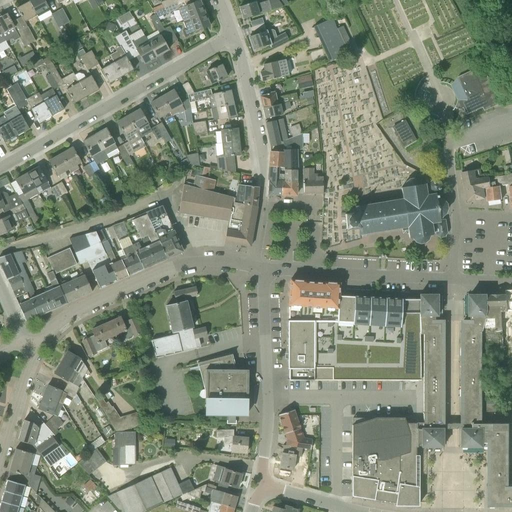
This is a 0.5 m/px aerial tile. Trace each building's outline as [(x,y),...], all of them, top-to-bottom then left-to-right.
[(31,0),(29,1),(37,15),(49,9),(44,0),(31,0)] [(94,0),(87,0),(92,10),(98,7),(94,0)] [(166,0),(160,2),(162,5),(163,8),(182,1),(182,0),(166,0)] [(182,1),(163,8),(166,14),(179,9),(183,21),(205,13),(199,0),(184,6),(182,1)] [(243,19),(283,6),(278,0),(267,0),(268,1),(256,5),(255,2),(239,7),(243,19)] [(25,22),(37,15),(29,1),(16,8),(21,17),(16,19),(29,44),(33,42),(35,41),(27,27),(25,22)] [(56,12),(64,25),(69,22),(62,8),(56,12)] [(63,26),(64,25),(56,12),(51,15),(60,33),(65,30),(63,26)] [(14,41),(19,38),(23,47),(29,44),(16,19),(12,22),(7,13),(0,16),(0,29),(2,34),(6,42),(12,38),(14,41)] [(210,26),(205,13),(183,21),(183,22),(183,23),(186,30),(182,31),(184,38),(189,36),(189,34),(210,26)] [(163,28),(158,19),(155,14),(150,18),(153,22),(158,30),(163,28)] [(341,37),(337,29),(332,18),(313,27),(329,62),(348,53),(341,37)] [(105,29),(112,32),(115,25),(108,22),(105,29)] [(266,32),(263,24),(250,28),(253,36),(249,37),(253,50),(270,45),(271,48),(288,39),(285,33),(276,37),(274,31),(272,30),(266,32)] [(172,43),(177,40),(169,26),(164,29),(172,43)] [(337,29),(341,37),(348,53),(354,50),(343,26),(337,29)] [(124,28),(118,31),(120,34),(128,47),(133,45),(144,64),(156,57),(148,42),(146,38),(145,38),(144,36),(134,42),(133,40),(131,41),(126,31),(124,28)] [(123,50),(128,47),(120,34),(115,38),(118,43),(120,46),(123,50)] [(168,50),(160,35),(148,42),(156,57),(168,50)] [(88,71),(93,68),(85,54),(82,49),(77,52),(80,57),(79,57),(88,71)] [(134,70),(123,50),(117,54),(116,52),(109,56),(113,63),(121,77),(134,70)] [(85,54),(93,68),(99,64),(90,51),(85,54)] [(63,84),(74,103),(86,96),(78,82),(73,73),(61,80),(51,63),(48,57),(43,60),(50,74),(51,73),(59,87),(63,84)] [(262,81),(289,75),(285,59),(263,64),(265,71),(260,72),(261,75),(259,76),(260,78),(262,79),(262,81)] [(121,77),(113,63),(101,70),(109,84),(121,77)] [(212,84),(227,77),(221,65),(206,71),(212,84)] [(9,76),(6,70),(1,72),(4,78),(9,76)] [(477,74),(474,70),(457,77),(451,86),(454,92),(454,94),(455,93),(458,100),(457,104),(463,106),(467,115),(484,107),(485,111),(500,103),(485,70),(477,74)] [(45,77),(52,89),(53,90),(59,87),(51,73),(50,74),(45,77)] [(85,78),(78,82),(86,96),(99,89),(91,75),(85,78)] [(300,87),(313,84),(311,77),(298,80),(300,87)] [(187,95),(194,93),(193,92),(187,82),(182,85),(187,95)] [(17,84),(12,87),(23,107),(28,104),(17,84)] [(12,87),(6,90),(18,110),(23,107),(12,87)] [(41,97),(44,102),(52,116),(64,109),(56,95),(53,90),(52,89),(40,96),(41,97)] [(191,113),(191,110),(190,103),(188,99),(181,103),(173,90),(162,97),(170,111),(173,116),(178,113),(180,113),(184,111),(186,122),(192,121),(191,113)] [(210,90),(194,93),(187,95),(188,99),(190,103),(195,102),(209,99),(208,96),(212,95),(210,90)] [(230,90),(214,94),(215,99),(209,101),(211,108),(217,107),(233,103),(230,90)] [(299,100),(313,96),(313,91),(302,93),(302,96),(298,97),(299,100)] [(289,102),(297,100),(296,94),(287,96),(287,95),(276,98),(275,92),(268,94),(268,93),(266,94),(266,95),(260,97),(263,108),(289,102)] [(39,123),(52,116),(44,102),(41,97),(28,104),(39,123)] [(159,118),(170,111),(162,97),(150,103),(159,118)] [(306,99),(308,105),(315,104),(313,97),(306,99)] [(289,102),(263,108),(265,119),(282,115),(281,110),(290,108),(289,108),(290,107),(289,102)] [(233,103),(217,107),(220,119),(220,120),(236,116),(233,103)] [(140,109),(128,116),(141,138),(152,132),(156,141),(162,137),(156,126),(150,129),(140,109)] [(18,110),(6,117),(9,122),(17,136),(29,129),(18,110)] [(144,144),(141,138),(128,116),(117,122),(125,136),(128,142),(122,145),(129,156),(134,154),(144,144)] [(286,140),(282,120),(266,123),(271,147),(280,143),(279,141),(282,141),(286,140)] [(194,129),(206,127),(205,121),(193,123),(194,129)] [(404,147),(405,147),(416,141),(405,121),(393,127),(404,147)] [(0,127),(0,135),(4,143),(17,136),(9,122),(0,127)] [(161,123),(156,126),(162,137),(166,143),(171,140),(168,134),(161,123)] [(289,128),(292,137),(302,134),(298,124),(289,128)] [(206,127),(194,129),(195,136),(207,134),(206,127)] [(129,156),(122,145),(117,148),(114,143),(106,129),(95,135),(103,149),(102,150),(105,156),(107,159),(119,152),(126,166),(132,163),(128,156),(129,156)] [(215,132),(216,144),(222,144),(222,143),(238,141),(237,129),(221,130),(221,131),(215,132)] [(296,150),(300,150),(302,150),(303,148),(303,147),(303,144),(302,134),(292,137),(286,140),(282,141),(284,150),(283,153),(284,168),(296,168),(296,150)] [(108,159),(107,159),(105,156),(102,150),(103,149),(95,135),(83,141),(96,166),(108,159)] [(222,144),(216,144),(215,144),(217,157),(218,167),(218,169),(218,170),(235,172),(233,155),(240,154),(238,141),(222,143),(222,144)] [(79,169),(76,164),(80,162),(72,148),(61,154),(69,169),(71,173),(73,172),(78,169),(79,169)] [(284,168),(283,153),(270,152),(269,166),(278,167),(284,168)] [(199,166),(198,153),(186,156),(189,164),(189,165),(199,166)] [(65,171),(69,169),(61,154),(50,161),(61,180),(68,176),(65,171)] [(312,159),(312,155),(304,155),(304,163),(312,159)] [(182,168),(188,164),(186,158),(180,161),(182,168)] [(89,164),(95,175),(100,172),(94,161),(89,164)] [(95,175),(89,164),(83,168),(89,178),(95,175)] [(277,181),(278,167),(269,166),(269,171),(267,195),(281,195),(281,181),(277,181)] [(27,173),(39,194),(46,189),(50,187),(47,181),(38,167),(27,173)] [(187,185),(208,191),(212,192),(215,181),(205,179),(207,168),(203,167),(202,171),(195,169),(191,170),(190,174),(196,175),(193,184),(187,183),(187,185)] [(284,170),(284,168),(278,167),(277,181),(281,181),(281,195),(296,195),(297,183),(285,182),(284,170)] [(297,180),(296,170),(296,168),(284,168),(284,170),(285,182),(297,183),(297,180)] [(313,174),(313,168),(312,169),(304,169),(305,181),(304,181),(304,193),(323,193),(323,175),(323,174),(313,174)] [(477,200),(474,186),(483,184),(482,182),(482,179),(480,169),(462,173),(468,201),(477,200)] [(39,194),(27,173),(16,180),(23,193),(18,197),(22,204),(25,210),(27,214),(32,211),(33,211),(27,200),(29,199),(37,195),(39,194)] [(486,188),(487,202),(502,199),(500,186),(511,184),(511,173),(507,175),(490,178),(491,187),(486,188)] [(424,181),(421,178),(418,180),(414,179),(410,179),(406,181),(403,184),(402,188),(399,188),(401,200),(352,208),(350,210),(351,213),(345,214),(346,229),(358,229),(359,235),(401,228),(403,234),(408,233),(409,238),(413,238),(415,241),(418,243),(421,243),(424,243),(427,241),(429,238),(430,235),(432,234),(432,235),(438,234),(440,237),(444,237),(447,233),(445,220),(442,221),(441,217),(444,215),(446,212),(447,208),(446,205),(444,201),(442,199),(438,198),(437,194),(442,194),(440,183),(436,180),(431,181),(428,183),(429,185),(425,185),(425,184),(422,184),(421,184),(424,181)] [(483,188),(486,188),(491,187),(490,178),(484,178),(482,179),(482,182),(483,184),(474,186),(477,200),(485,198),(483,188)] [(61,182),(56,185),(62,196),(68,193),(61,182)] [(257,207),(256,207),(244,204),(234,202),(235,198),(228,196),(212,192),(208,191),(187,185),(184,184),(179,213),(228,221),(227,228),(224,242),(250,247),(257,207)] [(62,196),(56,185),(51,188),(56,199),(62,196)] [(259,187),(246,186),(244,204),(256,207),(259,187)] [(3,192),(0,193),(0,208),(1,208),(4,212),(10,210),(22,204),(18,197),(16,193),(8,197),(7,194),(3,192)] [(103,205),(108,202),(105,197),(100,200),(103,205)] [(14,215),(25,210),(22,204),(10,210),(12,215),(8,216),(0,219),(0,234),(14,228),(11,223),(17,221),(14,215)] [(150,221),(167,259),(183,251),(178,240),(162,205),(146,212),(149,221),(150,221)] [(27,214),(34,225),(39,222),(32,211),(27,214)] [(167,259),(150,221),(149,221),(146,212),(122,222),(128,234),(137,231),(141,241),(133,245),(143,269),(167,259)] [(118,251),(121,260),(128,275),(143,269),(133,245),(128,234),(122,222),(107,228),(111,239),(117,237),(122,249),(118,251)] [(96,231),(101,243),(106,241),(101,230),(96,231)] [(80,265),(87,262),(99,288),(117,281),(105,253),(101,243),(96,231),(69,239),(75,254),(80,265)] [(6,245),(14,241),(12,236),(4,239),(6,245)] [(77,264),(70,248),(64,250),(71,267),(77,264)] [(65,269),(71,267),(64,250),(59,253),(65,269)] [(21,251),(10,254),(19,274),(30,299),(33,298),(32,295),(34,294),(33,293),(34,292),(22,263),(26,262),(21,251)] [(128,275),(121,260),(117,262),(111,251),(105,253),(117,281),(128,276),(128,275)] [(53,256),(60,272),(65,269),(59,253),(53,256)] [(19,274),(10,254),(0,257),(0,262),(7,279),(19,274)] [(47,258),(52,267),(53,271),(54,274),(60,272),(53,256),(47,258)] [(48,273),(51,281),(54,289),(48,291),(55,308),(67,303),(59,286),(56,279),(54,274),(53,271),(52,267),(45,270),(47,274),(48,273)] [(37,316),(30,299),(19,274),(7,279),(25,319),(28,320),(37,316)] [(72,281),(79,297),(92,292),(84,275),(72,281)] [(290,280),(289,305),(338,308),(338,296),(339,283),(323,282),(323,283),(306,282),(306,281),(290,280)] [(59,286),(67,303),(79,297),(72,281),(59,286)] [(193,330),(186,301),(185,298),(198,295),(196,287),(173,292),(175,300),(176,300),(177,303),(166,306),(172,332),(173,335),(193,330)] [(30,299),(37,316),(55,308),(48,291),(33,298),(30,299)] [(435,424),(435,423),(435,418),(435,414),(441,414),(441,410),(442,410),(442,404),(443,404),(443,402),(442,402),(442,396),(441,396),(441,390),(442,389),(442,383),(443,383),(443,382),(442,382),(442,376),(441,375),(441,369),(442,369),(442,363),(443,363),(443,362),(442,362),(442,356),(441,355),(441,349),(442,348),(442,342),(443,342),(443,341),(442,341),(442,335),(441,335),(441,329),(442,328),(442,322),(443,322),(443,321),(435,321),(435,316),(437,316),(437,294),(419,294),(419,299),(419,314),(420,314),(420,334),(423,334),(423,418),(423,423),(416,423),(416,447),(417,447),(417,446),(420,445),(421,445),(421,447),(422,447),(423,446),(431,446),(431,447),(433,447),(433,446),(441,446),(441,447),(443,447),(443,446),(442,446),(442,442),(443,442),(443,440),(442,440),(442,435),(443,435),(443,433),(442,433),(442,430),(443,430),(443,428),(441,428),(441,429),(435,429),(435,424)] [(463,321),(463,428),(463,447),(485,447),(484,444),(490,444),(490,506),(511,505),(511,423),(483,423),(483,412),(483,397),(483,373),(483,348),(483,331),(489,310),(488,295),(488,294),(475,294),(470,295),(470,300),(470,316),(471,316),(471,321),(463,321)] [(502,312),(508,312),(507,294),(488,295),(489,310),(483,331),(483,348),(489,349),(499,348),(499,358),(503,358),(504,358),(502,312)] [(419,314),(419,299),(416,299),(414,299),(406,299),(405,299),(402,299),(401,299),(354,297),(339,296),(338,296),(338,308),(289,305),(289,321),(288,321),(287,369),(289,369),(289,380),(421,380),(421,366),(420,334),(420,314),(419,314)] [(120,317),(106,323),(112,336),(119,333),(122,340),(133,335),(134,336),(142,333),(135,318),(127,321),(128,323),(124,325),(120,317)] [(112,336),(106,323),(92,330),(95,338),(90,340),(90,338),(82,341),(89,356),(96,353),(96,352),(107,347),(104,340),(112,336)] [(207,335),(205,327),(193,330),(195,339),(196,338),(207,335)] [(193,330),(173,335),(151,340),(155,358),(199,348),(196,338),(195,339),(193,330)] [(78,373),(82,378),(87,369),(84,364),(80,359),(67,351),(60,362),(78,373)] [(246,415),(246,413),(247,399),(246,399),(245,395),(244,393),(242,383),(241,383),(242,382),(242,381),(242,380),(242,379),(241,378),(241,377),(240,377),(239,376),(238,376),(232,354),(197,363),(204,390),(203,390),(202,390),(201,390),(201,391),(200,392),(200,393),(199,394),(199,395),(200,395),(200,396),(201,397),(201,398),(202,398),(203,398),(204,398),(205,398),(206,398),(206,414),(227,415),(227,424),(236,424),(236,415),(245,415),(246,415)] [(82,378),(78,373),(60,362),(54,373),(69,382),(66,387),(76,393),(80,387),(78,386),(82,379),(82,378)] [(76,393),(66,387),(63,392),(61,391),(47,385),(43,397),(57,402),(62,405),(66,394),(73,398),(76,405),(81,402),(76,393)] [(105,403),(100,395),(95,399),(116,432),(140,425),(136,412),(119,417),(112,406),(111,407),(108,402),(105,403)] [(62,405),(57,402),(43,397),(38,408),(55,415),(44,424),(54,435),(59,432),(57,429),(63,424),(58,416),(62,405)] [(483,397),(483,412),(496,412),(497,397),(483,397)] [(286,446),(302,448),(310,450),(311,440),(303,439),(300,429),(300,428),(298,422),(294,410),(279,415),(285,434),(286,433),(287,438),(286,446)] [(416,452),(416,447),(416,423),(405,423),(404,418),(405,418),(372,417),(372,418),(353,418),(353,425),(352,425),(352,496),(353,496),(353,497),(353,498),(362,498),(363,499),(362,499),(372,499),(372,500),(372,501),(382,501),(382,502),(382,503),(396,503),(395,505),(416,505),(416,503),(418,503),(418,486),(416,486),(409,465),(413,464),(409,452),(409,451),(415,451),(415,452),(416,452)] [(34,445),(36,448),(53,436),(54,435),(44,424),(43,423),(39,428),(33,422),(24,420),(18,440),(27,443),(34,445)] [(108,427),(103,430),(106,436),(112,433),(108,427)] [(248,438),(233,437),(233,430),(217,430),(217,438),(225,437),(224,443),(230,444),(229,451),(231,451),(231,452),(246,453),(248,438)] [(118,464),(134,464),(135,464),(135,432),(116,432),(115,433),(114,434),(114,449),(118,449),(118,464)] [(36,448),(38,452),(40,454),(43,458),(60,446),(53,436),(36,448)] [(88,446),(92,452),(104,442),(100,437),(88,446)] [(164,439),(164,447),(174,448),(174,440),(164,439)] [(40,454),(38,452),(36,448),(34,445),(27,443),(25,451),(16,448),(12,460),(30,465),(33,454),(39,455),(40,454)] [(279,467),(294,469),(296,456),(300,457),(302,448),(286,446),(283,445),(279,467)] [(43,458),(49,467),(66,455),(60,446),(43,458)] [(83,459),(78,462),(88,475),(106,461),(97,448),(83,459)] [(36,466),(30,465),(12,460),(9,470),(19,473),(17,480),(26,482),(27,485),(29,479),(33,480),(35,470),(36,466)] [(237,488),(241,474),(224,469),(224,467),(217,465),(212,481),(237,488)] [(151,476),(163,502),(163,503),(181,494),(178,484),(170,467),(151,476)] [(117,492),(126,511),(142,511),(163,502),(151,476),(117,492)] [(189,480),(189,479),(178,484),(181,494),(182,495),(194,490),(193,488),(189,480)] [(25,486),(25,485),(7,480),(4,490),(4,491),(22,496),(22,495),(25,486)] [(85,495),(95,486),(89,480),(79,489),(85,495)] [(213,502),(234,508),(237,496),(224,493),(215,490),(216,487),(207,484),(206,485),(205,484),(204,485),(187,493),(188,495),(199,498),(200,493),(210,496),(209,501),(213,503),(213,502)] [(1,501),(19,506),(22,496),(4,491),(3,491),(4,491),(1,501)] [(120,511),(124,511),(126,511),(117,492),(107,497),(120,511)] [(54,511),(41,498),(40,502),(39,507),(43,511),(54,511)] [(19,507),(19,506),(1,501),(0,502),(1,502),(0,503),(0,511),(17,511),(19,507)] [(188,511),(206,511),(207,511),(191,507),(177,502),(175,507),(182,510),(188,511)] [(213,502),(213,503),(210,511),(232,511),(234,508),(213,502)]
